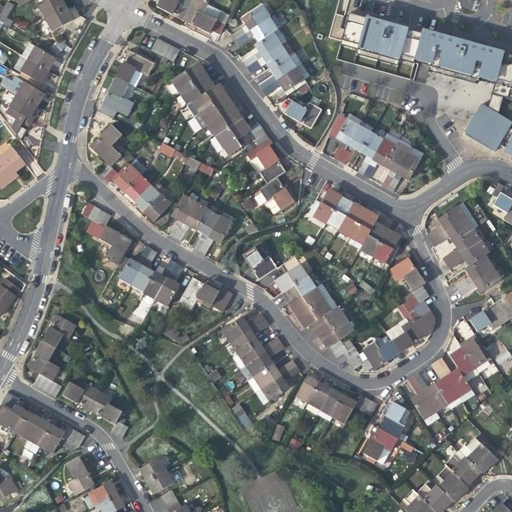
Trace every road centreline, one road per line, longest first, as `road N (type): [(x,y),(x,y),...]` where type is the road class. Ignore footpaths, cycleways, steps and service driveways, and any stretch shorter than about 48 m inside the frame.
road 1 (residential): [(64,157),(145,232),(256,295),(305,351),(360,383),(392,377),(440,334),(442,304),(407,207)]
road 2 (residential): [(123,9),(218,57),(298,153),(407,207)]
road 3 (residential): [(145,511),(93,431),(0,375)]
road 4 (residential): [(462,173),(434,128),(425,94),(344,68)]
road 5 (residential): [(64,157),(87,73),(123,9)]
